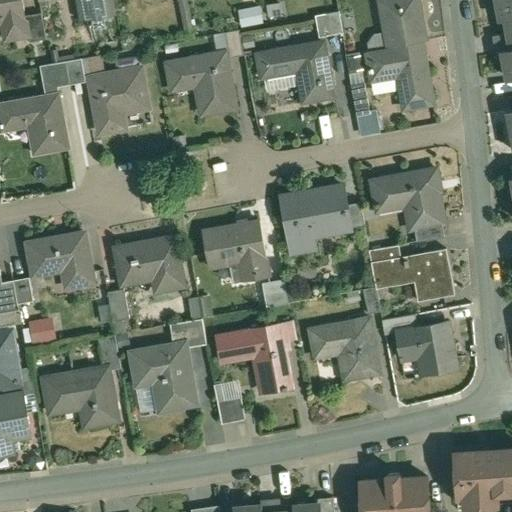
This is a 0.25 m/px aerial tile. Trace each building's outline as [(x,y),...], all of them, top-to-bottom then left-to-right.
[(25,0),(0,0),(0,22),(5,22),(8,38),(31,34),(28,14),(25,0)] [(115,0),(83,0),(87,18),(118,13),(115,0)] [(421,0),(383,0),(391,45),(424,39),(428,38),(421,0)] [(511,0),(500,0),(503,18),(509,18),(509,17),(511,16),(511,0)] [(256,4),(235,8),(239,25),(259,20),(256,4)] [(341,9),(318,13),(322,35),(344,31),(344,33),(345,33),(341,9)] [(44,11),(28,14),(31,34),(32,40),(48,37),(44,11)] [(511,16),(509,17),(509,18),(511,34),(499,37),(502,50),(506,50),(511,48),(511,16)] [(241,27),(228,30),(232,54),(246,52),(241,27)] [(391,45),(370,49),(373,69),(399,65),(406,105),(435,100),(424,39),(391,45)] [(328,42),(297,48),(296,43),(258,50),(258,52),(259,52),(262,72),(273,70),(298,66),(304,101),(338,95),(328,42)] [(227,50),(170,60),(174,79),(198,75),(204,111),(237,104),(227,50)] [(83,56),(68,59),(72,82),(87,79),(83,56)] [(68,59),(42,64),(48,93),(61,91),(60,84),(72,82),(68,59)] [(143,65),(92,75),(101,130),(122,126),(119,110),(150,104),(143,65)] [(367,81),(354,83),(359,113),(373,111),(367,81)] [(48,93),(0,102),(0,107),(4,129),(30,125),(35,152),(71,145),(61,91),(48,93)] [(147,108),(123,113),(125,125),(149,119),(147,108)] [(438,166),(374,178),(379,208),(380,207),(380,203),(381,203),(381,201),(407,197),(412,227),(417,226),(444,221),(446,220),(439,181),(441,181),(438,166)] [(345,183),(323,187),(323,191),(314,192),(313,190),(284,195),(294,249),(317,245),(314,228),(335,224),(336,228),(353,225),(349,202),(345,183)] [(363,199),(349,202),(353,225),(367,223),(363,199)] [(262,218),(205,229),(212,264),(246,258),(250,277),(271,273),(268,254),(269,254),(262,218)] [(444,221),(417,226),(419,239),(446,234),(444,221)] [(87,230),(30,240),(36,273),(70,267),(73,283),(96,279),(87,230)] [(178,234),(119,245),(125,281),(162,275),(164,287),(187,283),(178,234)] [(448,246),(403,254),(401,242),(372,248),(378,281),(416,276),(421,300),(457,293),(448,246)] [(32,275),(16,277),(20,301),(36,298),(32,275)] [(287,276),(265,280),(270,304),(291,300),(287,276)] [(16,277),(4,279),(6,289),(4,290),(8,310),(21,307),(20,301),(16,277)] [(378,285),(366,287),(371,313),(383,310),(378,285)] [(127,286),(110,289),(115,319),(132,316),(127,286)] [(206,292),(184,296),(188,315),(210,311),(206,292)] [(8,310),(0,311),(0,325),(24,321),(21,307),(8,310)] [(418,312),(385,319),(387,333),(400,331),(400,330),(420,326),(418,312)] [(204,316),(172,322),(176,342),(189,340),(190,345),(209,342),(204,316)] [(373,317),(313,328),(318,356),(320,355),(319,350),(341,346),(347,378),(383,372),(373,317)] [(21,322),(22,338),(50,336),(49,320),(21,322)] [(420,326),(400,330),(400,331),(404,357),(422,354),(425,373),(458,367),(450,321),(420,326)] [(284,322),(220,333),(225,359),(258,353),(265,390),(285,386),(286,389),(291,388),(290,386),(295,385),(284,322)] [(13,329),(0,331),(0,384),(4,383),(23,380),(13,329)] [(118,332),(101,335),(106,364),(111,363),(112,368),(124,366),(118,332)] [(176,342),(133,350),(139,383),(156,379),(162,409),(183,405),(181,397),(198,394),(194,370),(192,371),(188,352),(191,352),(190,345),(189,340),(176,342)] [(106,364),(46,376),(53,411),(67,408),(67,404),(85,401),(87,410),(85,410),(87,424),(121,418),(112,368),(111,363),(106,364)] [(23,380),(4,383),(6,395),(25,392),(37,390),(34,378),(23,380)] [(0,452),(6,452),(2,430),(30,425),(25,392),(6,395),(0,396),(0,452)] [(244,394),(219,398),(224,422),(248,418),(244,394)] [(485,450),(456,452),(459,496),(467,496),(468,508),(500,505),(499,493),(511,492),(511,448),(495,449),(485,450)] [(402,472),(389,473),(389,478),(362,480),(364,511),(431,511),(431,502),(429,475),(402,477),(402,472)] [(336,511),(335,496),(320,498),(321,503),(321,511),(336,511)] [(295,511),(296,509),(278,511),(277,499),(263,500),(264,504),(264,511),(295,511)] [(443,511),(443,501),(431,502),(431,511),(443,511)] [(321,511),(321,503),(295,505),(296,509),(295,511),(321,511)]
